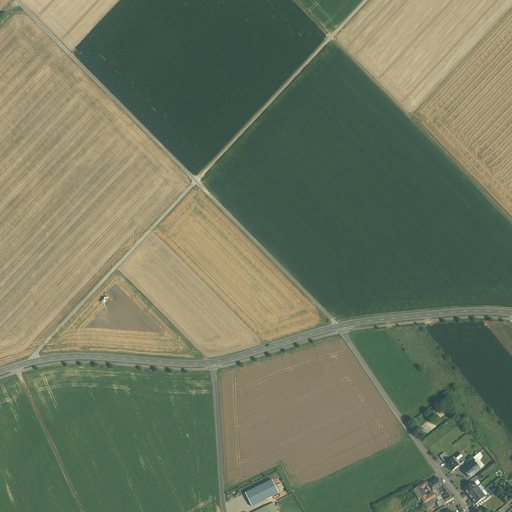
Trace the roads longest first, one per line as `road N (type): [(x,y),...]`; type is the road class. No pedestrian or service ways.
road 1 (track): [(338,326),(15,0)]
road 2 (track): [(331,36),(33,362)]
road 3 (track): [(511,221),(331,36)]
road 4 (secondary): [(0,371),(75,356),(211,362)]
road 5 (secondary): [(338,326),(511,313)]
road 6 (track): [(15,366),(82,511)]
road 7 (unclassified): [(211,362),(222,499)]
road 8 (residential): [(389,402),(468,511)]
road 9 (track): [(209,363),(115,267)]
road 10 (secondary): [(211,362),(338,326)]
